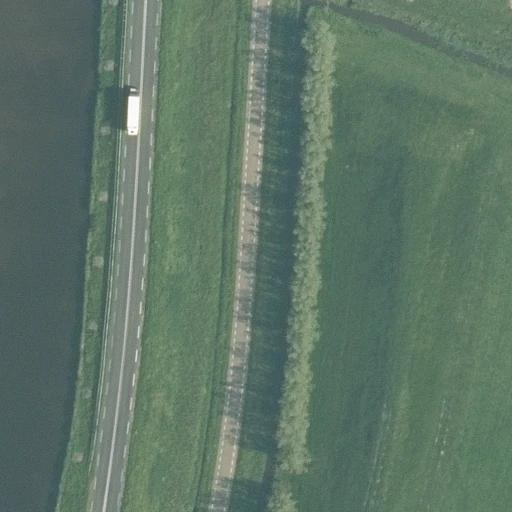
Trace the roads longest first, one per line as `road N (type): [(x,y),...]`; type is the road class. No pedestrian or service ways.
road 1 (unclassified): [(215,511),(245,285),(261,0)]
road 2 (primary): [(104,511),(139,199),(149,0)]
